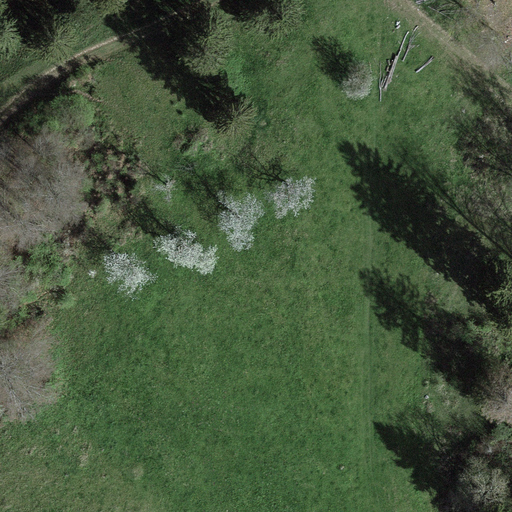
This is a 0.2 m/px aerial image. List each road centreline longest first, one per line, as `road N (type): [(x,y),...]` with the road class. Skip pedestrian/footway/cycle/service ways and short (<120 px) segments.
road 1 (track): [(0,117),(67,63),(208,0)]
road 2 (track): [(400,0),(511,87)]
